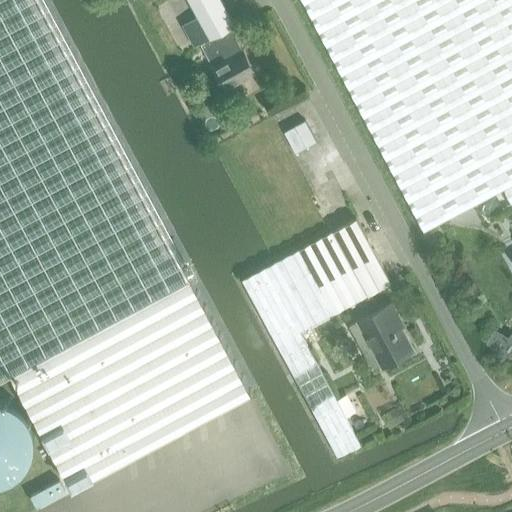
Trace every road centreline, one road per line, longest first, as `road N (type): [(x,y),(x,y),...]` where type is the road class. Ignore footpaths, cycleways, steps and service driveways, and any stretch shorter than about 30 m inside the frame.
road 1 (unclassified): [(503,427),(278,0)]
road 2 (tertiary): [(503,427),(338,511)]
